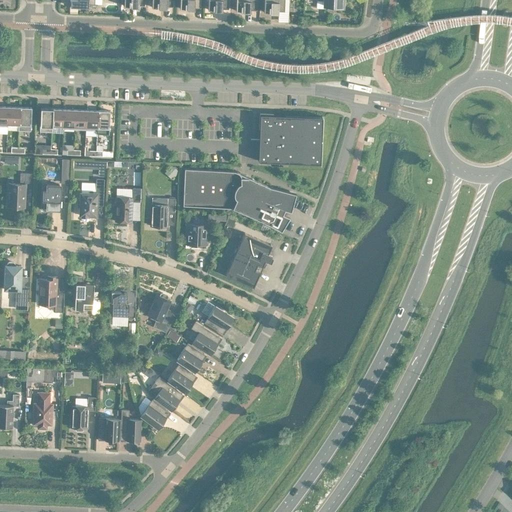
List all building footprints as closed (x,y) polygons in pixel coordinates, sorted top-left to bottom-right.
[(187,9),(191,9),(191,8),(200,8),(200,0),(179,0),(180,9),(187,9)] [(215,10),(219,10),(219,9),(228,9),(228,0),(207,0),(207,10),(215,10)] [(243,11),(247,11),(247,10),(256,11),(256,0),(235,0),(235,11),(243,11)] [(263,0),(263,12),(271,12),(275,13),(275,11),(284,12),(284,0),(263,0)] [(316,0),(324,1),(323,5),(327,5),(327,9),(344,10),(344,0),(316,0)] [(0,126),(8,127),(8,124),(7,124),(8,106),(0,106),(0,126)] [(7,124),(8,124),(18,125),(19,125),(19,107),(8,106),(7,124)] [(19,125),(18,125),(18,131),(30,131),(31,107),(19,107),(19,125)] [(52,132),(52,126),(51,126),(52,108),(40,108),(39,132),(52,132)] [(51,126),(52,126),(62,127),(63,127),(64,109),(52,108),(51,126)] [(62,129),(74,130),(75,109),(64,109),(63,127),(62,127),(62,129)] [(74,130),(86,130),(86,110),(75,109),(74,130)] [(86,130),(96,131),(97,131),(98,110),(86,110),(86,130)] [(97,131),(96,131),(96,134),(109,135),(110,111),(98,110),(97,131)] [(270,162),(319,164),(320,164),(322,117),(260,114),(259,130),(261,130),(261,140),(259,140),(258,161),(270,162)] [(168,170),(173,175),(177,171),(172,166),(168,170)] [(235,171),(234,171),(233,171),(184,169),(183,206),(231,208),(232,208),(269,224),(281,231),(289,217),(282,214),(284,209),(290,211),(295,193),(270,187),(252,179),(251,178),(250,178),(249,178),(248,177),(241,177),(241,176),(240,175),(239,174),(239,173),(238,172),(237,171),(235,171)] [(7,207),(24,207),(25,187),(32,188),(33,173),(20,173),(20,184),(8,183),(7,207)] [(80,214),(82,214),(82,216),(87,216),(87,215),(95,215),(96,195),(103,195),(104,179),(96,179),(96,191),(90,191),(89,192),(89,193),(81,193),(81,200),(79,200),(78,201),(78,206),(79,207),(80,207),(80,214)] [(42,209),(52,210),(52,208),(57,208),(57,209),(58,209),(59,184),(47,184),(46,190),(43,190),(42,209)] [(115,214),(115,221),(131,222),(132,202),(140,202),(140,188),(132,188),(132,198),(116,197),(116,205),(114,205),(112,207),(112,213),(113,214),(115,214)] [(168,211),(174,211),(175,199),(168,198),(167,205),(151,204),(150,226),(167,227),(168,211)] [(208,213),(208,219),(226,221),(227,214),(208,213)] [(185,244),(188,244),(189,242),(206,243),(207,225),(186,224),(185,244)] [(225,275),(253,287),(259,272),(254,270),(260,257),(265,259),(271,245),(244,233),(225,275)] [(15,301),(27,302),(28,290),(20,289),(21,266),(15,266),(14,264),(13,262),(11,262),(9,262),(7,263),(7,265),(5,265),(4,289),(16,290),(15,301)] [(39,279),(38,304),(55,305),(55,312),(63,312),(64,291),(56,291),(57,277),(47,276),(47,279),(39,279)] [(93,286),(82,286),(83,277),(76,277),(74,309),(92,309),(92,313),(99,314),(100,300),(93,299),(93,286)] [(111,291),(111,301),(113,301),(112,318),(135,319),(135,306),(128,306),(128,302),(126,302),(127,292),(111,291)] [(147,314),(157,319),(154,326),(165,331),(173,318),(165,314),(170,301),(167,299),(168,297),(167,295),(163,293),(160,294),(160,296),(156,294),(147,314)] [(189,297),(186,301),(188,302),(193,306),(196,301),(189,297)] [(188,302),(183,310),(189,313),(194,306),(193,306),(188,302)] [(230,325),(228,324),(233,317),(215,306),(204,323),(223,335),(230,325)] [(192,343),(210,354),(214,348),(215,348),(222,338),(195,322),(191,328),(198,332),(192,343)] [(170,330),(166,336),(171,339),(175,333),(170,330)] [(188,343),(176,359),(194,371),(198,365),(200,365),(206,355),(188,343)] [(157,347),(153,353),(158,357),(162,351),(157,347)] [(190,386),(197,377),(178,364),(167,380),(185,392),(189,386),(190,386)] [(43,369),(42,382),(52,382),(52,381),(53,369),(43,369)] [(53,369),(52,381),(60,381),(61,369),(53,369)] [(149,390),(156,395),(154,398),(171,411),(176,404),(177,405),(184,395),(159,377),(149,390)] [(38,428),(46,428),(46,424),(51,425),(52,405),(49,405),(49,394),(38,393),(38,404),(34,404),(34,424),(38,424),(38,428)] [(0,426),(12,427),(12,406),(19,406),(19,394),(12,394),(12,400),(7,400),(6,404),(0,403),(0,426)] [(88,410),(94,410),(95,397),(88,397),(87,407),(72,406),(71,427),(75,427),(75,429),(76,431),(82,431),(83,430),(83,428),(87,428),(88,410)] [(152,399),(140,415),(147,420),(146,421),(154,432),(154,431),(157,428),(162,421),(163,422),(170,413),(152,399)] [(120,441),(132,442),(132,440),(140,441),(141,419),(128,419),(129,410),(121,410),(120,441)] [(119,418),(99,418),(98,440),(110,441),(110,439),(118,440),(119,418)]
